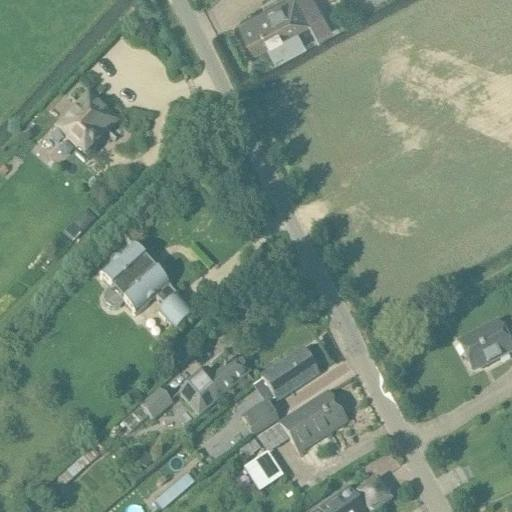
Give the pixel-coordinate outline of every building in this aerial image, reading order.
[(282,0),(238,24),(252,51),(319,14),(311,0),(282,0)] [(87,97),(54,132),(77,153),(73,157),(83,166),(94,154),(91,150),(116,124),(87,97)] [(81,237),(95,222),(85,213),(71,227),(81,237)] [(111,267),(98,279),(110,293),(106,297),(104,298),(104,299),(103,301),(103,302),(103,304),(103,305),(103,306),(104,308),(105,309),(106,310),(107,311),(108,312),(110,312),(112,312),(114,312),(116,312),(117,311),(118,310),(119,310),(120,308),(123,306),(134,319),(155,300),(164,310),(158,315),(174,333),(193,315),(176,298),(131,249),(119,260),(118,259),(117,259),(115,259),(113,259),(112,260),(112,261),(111,262),(110,263),(110,265),(110,267),(111,267)] [(496,326),(457,346),(471,372),(483,365),(485,369),(511,356),(511,355),(511,353),(511,323),(510,325),(511,328),(500,334),(496,326)] [(260,381),(276,405),(317,377),(301,353),(260,381)] [(177,395),(197,419),(248,377),(234,360),(212,378),(206,371),(177,395)] [(159,390),(139,408),(153,423),(172,406),(159,390)] [(327,395),(278,427),(297,457),(347,424),(327,395)] [(278,423),(265,403),(240,420),(252,441),(278,423)] [(254,443),(239,453),(244,462),(259,452),(254,443)] [(258,494),(282,479),(267,456),(243,471),(258,494)] [(194,485),(187,476),(163,496),(171,505),(194,485)] [(354,497),(364,511),(379,511),(391,504),(376,482),(354,497)] [(317,511),(362,511),(348,490),(317,511)]
